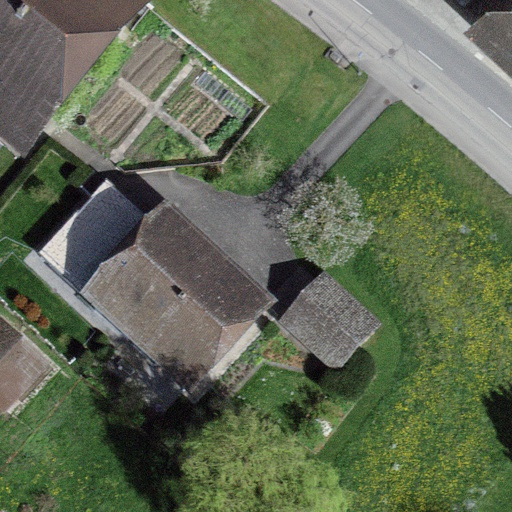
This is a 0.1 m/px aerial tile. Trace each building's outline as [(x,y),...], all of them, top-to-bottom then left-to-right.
[(111,15),(91,0),(0,0),(0,108),(22,126),(111,15)] [(490,0),(449,0),(471,20),(490,0)] [(511,0),(501,0),(477,27),(511,58),(511,0)] [(160,241),(114,197),(50,264),(96,307),(160,241)] [(96,307),(204,410),(288,322),(180,219),(160,241),(96,307)] [(331,290),(285,335),(338,389),(384,343),(331,290)] [(0,321),(0,320),(0,403),(16,420),(58,377),(0,321)]
